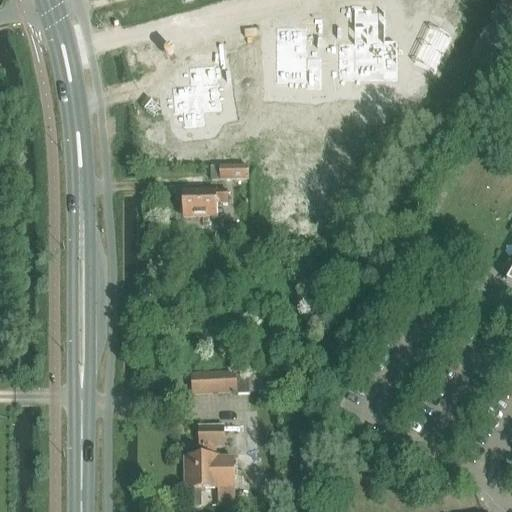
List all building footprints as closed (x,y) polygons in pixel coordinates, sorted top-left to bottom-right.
[(200,103),(198,103),(198,105),(180,106),(181,119),(178,119),(178,131),(181,130),(181,133),(214,132),(213,103),(211,103),(210,94),(216,94),(216,89),(248,88),(249,61),(198,63),(198,90),(200,90),(200,103)] [(221,183),(250,182),(249,169),(221,170),(221,183)] [(228,204),(228,192),(183,193),(183,204),(180,204),(181,217),(183,217),(183,219),(217,218),(216,205),(228,204)] [(192,396),(236,394),(234,374),(191,377),(192,396)] [(188,475),(185,477),(186,486),(188,488),(188,493),(190,493),(190,492),(234,490),(233,459),(217,460),(217,459),(215,459),(215,448),(224,448),(223,428),(199,429),(200,449),(201,449),(201,460),(188,460),(188,475)]
